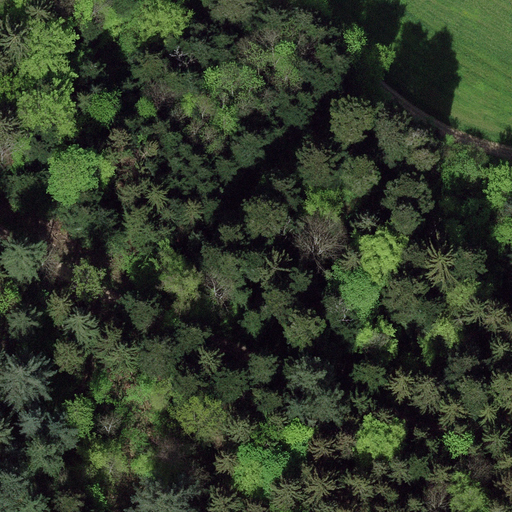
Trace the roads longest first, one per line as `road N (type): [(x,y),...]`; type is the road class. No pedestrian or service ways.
road 1 (track): [(511,442),(300,378),(67,277),(0,235)]
road 2 (track): [(511,153),(399,107),(283,0)]
